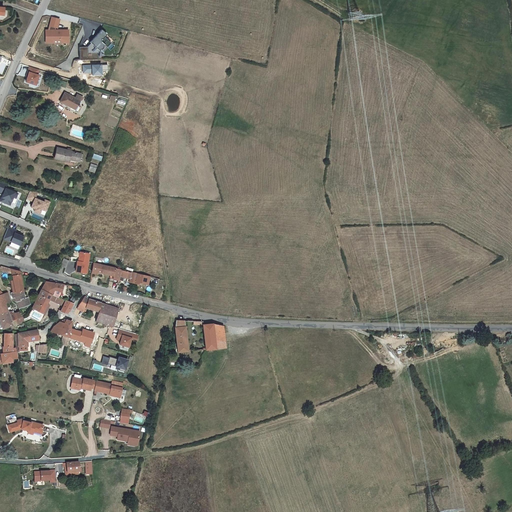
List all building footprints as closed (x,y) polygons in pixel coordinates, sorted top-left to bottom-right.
[(51,30),(53,21),(46,19),(43,28),(44,29),(44,32),(42,32),(39,32),(39,45),(46,45),(47,41),(54,41),(54,45),(62,44),(61,32),(49,32),(49,29),(51,30)] [(100,37),(95,31),(86,41),(88,43),(86,46),(87,47),(84,50),(83,48),(80,48),(73,48),(73,61),(91,60),(91,55),(99,47),(101,49),(104,45),(98,39),(100,37)] [(38,70),(28,67),(27,71),(28,71),(24,82),(37,87),(41,76),(37,75),(38,70)] [(73,107),(78,99),(73,96),(71,100),(59,94),(55,102),(65,108),(65,110),(72,114),(75,108),(73,107)] [(48,160),(64,164),(65,160),(74,163),(76,154),(51,147),(48,160)] [(92,165),(86,163),(84,170),(90,173),(92,165)] [(0,183),(0,203),(4,205),(7,198),(10,199),(12,194),(0,189),(2,184),(0,183)] [(29,199),(32,192),(24,190),(21,199),(27,202),(25,207),(29,209),(28,211),(33,214),(35,210),(40,212),(44,202),(39,200),(38,202),(29,199)] [(9,232),(10,230),(2,227),(0,232),(0,239),(13,245),(18,235),(9,232)] [(80,273),(84,253),(75,251),(74,257),(74,261),(72,260),(70,270),(80,273)] [(60,268),(64,260),(58,258),(55,267),(60,268)] [(108,266),(88,261),(86,271),(94,273),(95,270),(107,272),(108,266)] [(113,267),(112,271),(116,272),(116,274),(125,275),(125,279),(131,280),(132,275),(135,276),(135,278),(145,280),(146,273),(113,267)] [(13,292),(23,290),(19,271),(11,269),(12,273),(13,280),(15,289),(13,289),(13,292)] [(47,281),(42,289),(52,295),(54,290),(62,292),(64,284),(47,281)] [(42,289),(33,307),(42,312),(52,295),(42,289)] [(16,297),(19,307),(30,304),(28,297),(25,297),(23,290),(13,292),(11,292),(12,297),(13,298),(16,297)] [(1,294),(0,294),(0,313),(8,310),(7,309),(6,303),(9,301),(10,301),(9,298),(7,293),(5,293),(2,294),(1,294)] [(86,308),(97,311),(100,302),(87,299),(83,297),(79,305),(86,308)] [(74,302),(66,299),(61,310),(67,312),(74,302)] [(105,324),(110,305),(100,302),(97,311),(95,321),(105,324)] [(105,324),(112,325),(117,307),(110,305),(105,324)] [(8,310),(0,313),(0,320),(2,328),(17,323),(15,317),(11,318),(9,312),(8,310)] [(15,317),(17,323),(23,320),(22,317),(21,314),(21,313),(15,315),(15,316),(15,317)] [(52,326),(49,331),(62,335),(60,343),(65,345),(68,337),(69,328),(70,321),(64,319),(63,322),(59,321),(55,324),(52,325),(52,326)] [(221,344),(219,324),(210,322),(209,322),(198,323),(201,347),(221,344)] [(181,340),(179,326),(172,327),(174,351),(184,350),(183,340),(181,340)] [(71,329),(69,328),(68,337),(84,342),(83,345),(88,346),(92,333),(81,329),(80,331),(71,329)] [(18,346),(17,346),(17,351),(28,351),(27,341),(29,340),(38,338),(36,329),(17,333),(18,346)] [(132,339),(133,333),(120,329),(118,338),(122,339),(121,342),(120,345),(130,347),(132,339)] [(11,333),(3,333),(4,346),(3,346),(3,352),(0,353),(1,360),(1,363),(12,362),(11,359),(16,357),(15,351),(12,351),(12,348),(11,333)] [(108,363),(110,357),(104,356),(102,363),(108,365),(108,363)] [(128,360),(119,357),(118,359),(110,356),(110,357),(108,363),(116,366),(120,367),(119,369),(125,371),(128,360)] [(87,384),(91,385),(93,378),(80,375),(80,376),(69,373),(67,384),(75,386),(77,385),(86,387),(87,384)] [(93,378),(91,385),(91,387),(106,391),(107,393),(116,395),(118,385),(108,383),(108,382),(93,378)] [(128,409),(120,407),(118,420),(126,421),(128,409)] [(98,417),(95,418),(95,424),(103,425),(105,418),(98,417)] [(40,432),(41,425),(29,422),(29,423),(23,421),(23,419),(16,422),(17,423),(7,426),(9,431),(21,428),(26,430),(27,432),(32,434),(32,432),(36,433),(37,432),(40,432)] [(112,433),(112,436),(120,437),(123,437),(123,438),(129,439),(130,439),(133,437),(134,427),(106,423),(105,432),(112,433)] [(74,472),(73,463),(62,464),(62,472),(74,472)] [(50,470),(45,471),(45,472),(30,473),(31,482),(46,481),(46,483),(51,482),(50,470)]
